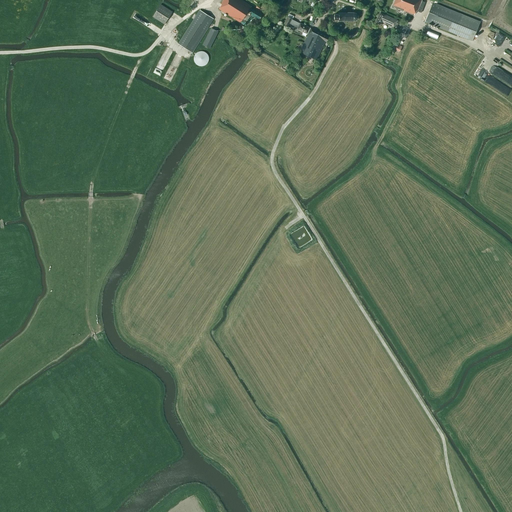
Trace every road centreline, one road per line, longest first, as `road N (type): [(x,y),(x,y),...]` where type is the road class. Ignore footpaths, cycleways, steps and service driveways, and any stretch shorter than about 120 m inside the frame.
road 1 (track): [(332,0),(325,15),(334,48),(274,145),(272,166),(442,436),(461,511)]
road 2 (track): [(212,0),(142,54),(0,51)]
